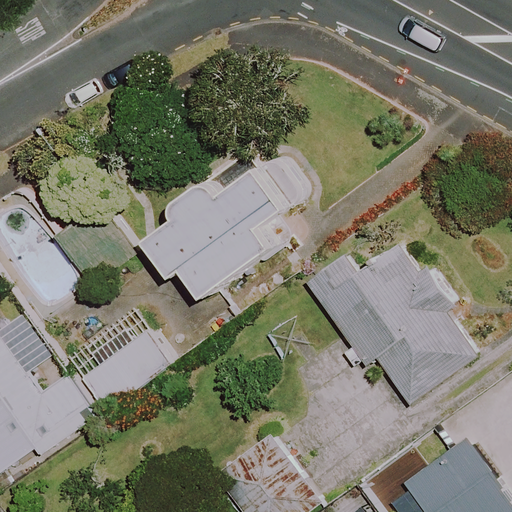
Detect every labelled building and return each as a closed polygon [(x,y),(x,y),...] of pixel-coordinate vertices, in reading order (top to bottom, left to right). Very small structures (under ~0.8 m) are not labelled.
[(162,234),(192,274),(205,264),(226,292),(295,239),(280,220),(301,203),(304,200),(306,196),(307,192),(308,187),(308,183),(307,178),(305,174),(303,170),(299,167),(296,164),(292,162),(288,161),(283,160),(278,160),(274,161),(270,163),(233,191),(227,184),(162,234)] [(464,293),(421,234),(373,270),(361,253),(321,283),(377,360),(386,354),(422,403),(485,356),(448,305),(464,293)] [(185,364),(147,308),(79,354),(117,410),(185,364)] [(0,317),(0,467),(6,475),(48,446),(53,454),(107,417),(77,374),(52,392),(0,317)] [(318,511),(330,504),(283,433),(226,471),(253,511),(318,511)] [(511,511),(511,482),(481,440),(420,485),(439,511),(511,511)]
